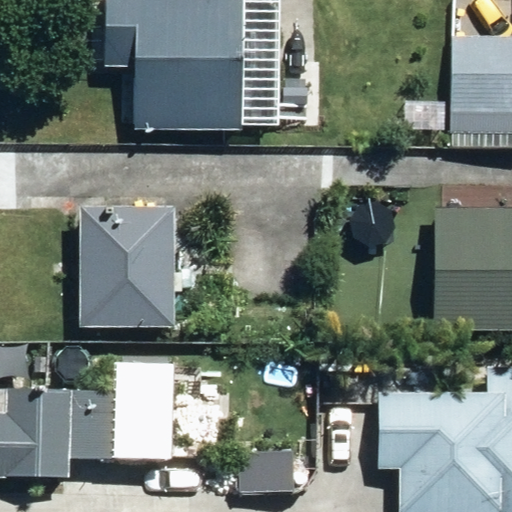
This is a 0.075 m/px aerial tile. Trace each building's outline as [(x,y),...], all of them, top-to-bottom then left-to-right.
[(131,132),(236,133),(235,0),(100,0),(100,68),(132,67),(131,132)] [(455,135),(511,134),(511,35),(455,36),(455,135)] [(277,60),(276,126),(318,127),(319,60),(277,60)] [(180,329),(180,323),(210,323),(210,292),(188,292),(188,274),(180,274),(181,207),(86,207),(85,327),(180,329)] [(511,331),(511,207),(440,207),(440,332),(511,331)] [(482,390),(375,388),(374,471),(399,471),(398,511),(511,511),(511,364),(483,364),(482,390)] [(9,414),(0,414),(0,480),(72,482),(72,458),(118,459),(120,393),(9,391),(9,414)]
